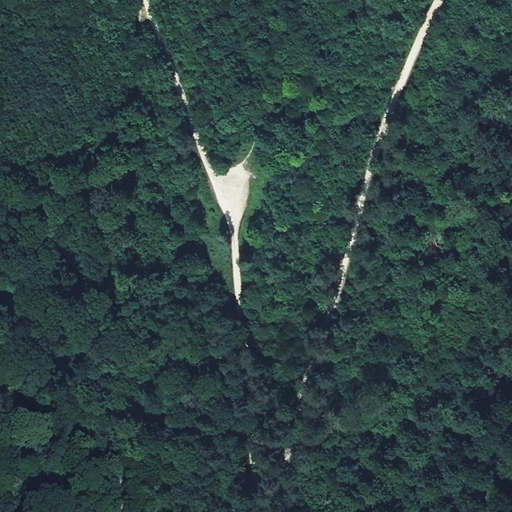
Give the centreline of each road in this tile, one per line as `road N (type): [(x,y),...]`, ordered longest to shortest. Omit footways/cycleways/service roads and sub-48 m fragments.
road 1 (track): [(273,511),(398,96),(443,0)]
road 2 (track): [(247,511),(232,223),(145,0)]
road 3 (track): [(113,511),(108,391),(147,18)]
